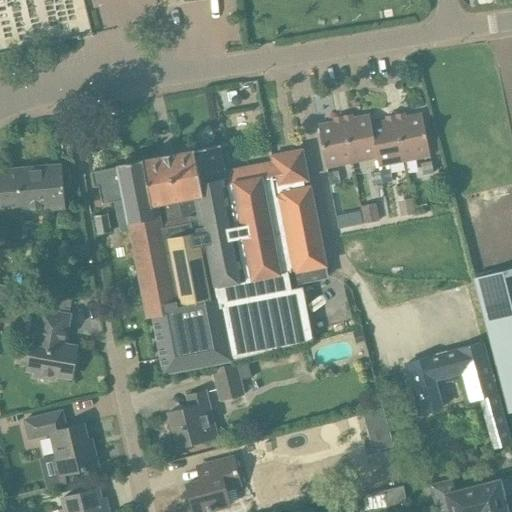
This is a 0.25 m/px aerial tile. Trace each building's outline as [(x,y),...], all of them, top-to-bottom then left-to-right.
[(396,119),(404,161),(430,156),(422,114),(396,119)] [(351,162),(377,157),(371,124),(369,115),(343,120),(351,162)] [(404,161),(396,119),(371,124),(377,157),(378,166),(404,161)] [(351,162),(343,120),(318,125),(326,167),(351,162)] [(113,202),(119,232),(129,230),(147,318),(153,317),(164,374),(232,360),(313,340),(303,288),(291,291),(290,285),(328,277),(309,187),(306,188),(304,182),(309,181),(303,147),(270,154),(271,161),(224,170),(219,145),(168,155),(140,161),(147,196),(113,202)] [(113,202),(147,196),(140,161),(117,165),(117,167),(91,172),(94,187),(98,186),(102,204),(113,202)] [(433,173),(431,162),(421,163),(424,175),(433,173)] [(65,209),(62,164),(0,169),(0,213),(39,211),(41,235),(54,234),(52,210),(65,209)] [(390,170),(379,172),(382,184),(393,181),(390,170)] [(339,183),(337,171),(327,173),(329,185),(339,183)] [(382,184),(379,172),(370,174),(373,185),(382,184)] [(412,199),(399,201),(402,216),(415,214),(412,199)] [(376,204),(361,207),(365,224),(379,221),(376,204)] [(111,232),(107,214),(95,216),(98,234),(111,232)] [(343,214),(336,216),(339,229),(354,226),(353,221),(343,214)] [(511,412),(511,268),(474,278),(509,413),(511,412)] [(4,307),(3,311),(23,314),(25,305),(4,307)] [(70,315),(41,310),(34,347),(31,346),(26,371),(35,372),(34,377),(54,381),(55,375),(71,378),(77,346),(65,344),(70,315)] [(362,329),(353,331),(356,343),(365,340),(362,329)] [(441,408),(433,379),(463,371),(471,400),(481,397),(494,447),(510,443),(483,343),(406,364),(419,414),(441,408)] [(237,364),(213,370),(221,400),(244,394),(241,381),(237,364)] [(218,437),(206,391),(186,396),(189,407),(168,413),(177,448),(218,437)] [(387,422),(382,407),(364,412),(369,428),(387,422)] [(66,428),(62,411),(26,420),(30,438),(50,433),(60,475),(79,471),(98,466),(91,439),(88,440),(84,424),(66,428)] [(241,485),(234,457),(207,464),(211,478),(186,484),(193,511),(206,511),(231,506),(227,489),(241,485)] [(511,493),(511,481),(511,478),(457,492),(453,479),(430,485),(436,511),(440,511),(449,510),(449,511),(507,511),(503,496),(511,493)] [(375,492),(362,496),(364,511),(396,505),(395,502),(406,499),(402,485),(375,492)] [(102,511),(97,489),(78,494),(63,498),(66,511),(102,511)]
